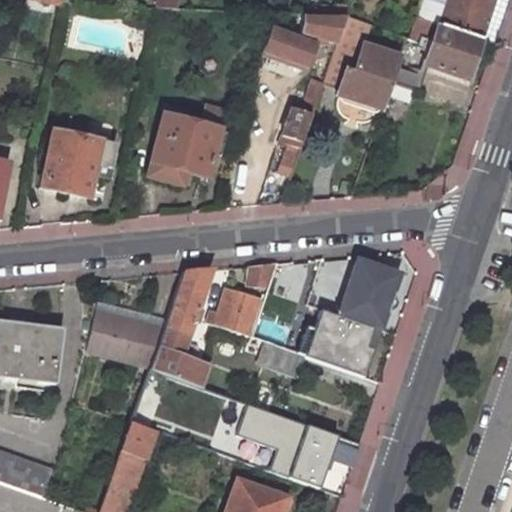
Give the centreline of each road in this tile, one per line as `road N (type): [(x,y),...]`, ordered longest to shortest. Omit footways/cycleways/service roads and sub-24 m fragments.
road 1 (residential): [(0,255),(470,218)]
road 2 (tertiary): [(470,218),(377,511)]
road 3 (tertiary): [(511,97),(470,218)]
